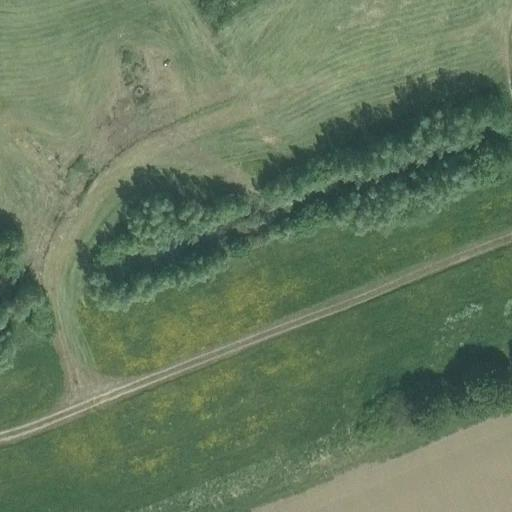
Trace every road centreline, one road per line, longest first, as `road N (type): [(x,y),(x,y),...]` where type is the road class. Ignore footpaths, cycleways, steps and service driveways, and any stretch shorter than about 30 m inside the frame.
road 1 (track): [(89,405),(55,293),(96,195),(198,121),(511,17)]
road 2 (track): [(511,235),(0,439)]
